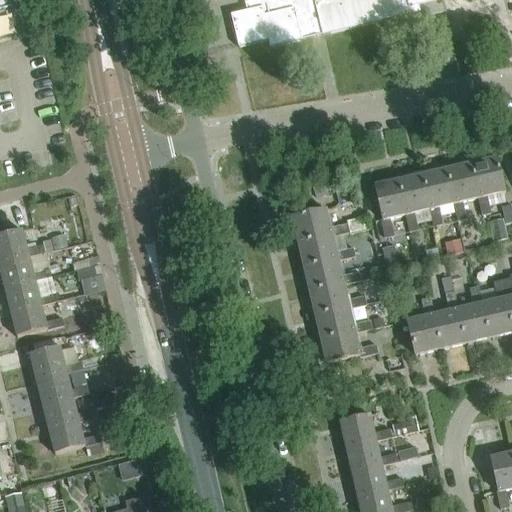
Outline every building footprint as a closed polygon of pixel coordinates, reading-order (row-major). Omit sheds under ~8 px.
[(0,0),(0,11),(12,8),(9,0),(0,0)] [(267,42),(269,49),(301,42),(300,41),(311,39),(322,36),(322,37),(323,37),(419,14),(417,3),(429,0),(241,0),(242,1),(243,1),(246,13),(230,16),(238,49),(267,42)] [(31,20),(20,23),(24,39),(35,36),(31,20)] [(496,161),(471,166),(479,200),(476,201),(480,218),(489,216),(485,199),(503,195),(496,161)] [(461,204),(476,201),(479,200),(471,166),(447,172),(454,206),(451,207),(455,224),(465,221),(461,204)] [(437,210),(451,207),(454,206),(447,172),(422,177),(430,212),(428,212),(431,229),(441,227),(437,210)] [(412,215),(428,212),(430,212),(422,177),(398,183),(406,217),(404,217),(408,235),(416,233),(412,215)] [(388,221),(404,217),(406,217),(398,183),(374,188),(381,222),(379,222),(383,240),(392,238),(388,221)] [(331,237),(331,240),(350,236),(347,227),(330,231),(325,212),(291,220),(297,245),(331,237)] [(347,223),(347,227),(350,236),(369,231),(366,218),(347,223)] [(0,238),(0,264),(28,258),(29,259),(45,255),(43,247),(26,251),(22,233),(0,238)] [(335,255),(331,240),(331,237),(297,245),(302,269),(336,261),(337,264),(355,260),(353,251),(335,255)] [(381,251),(387,271),(398,268),(393,248),(381,251)] [(0,264),(0,273),(4,290),(34,282),(35,284),(51,280),(49,271),(33,275),(29,259),(28,258),(0,264)] [(341,279),(337,264),(336,261),(302,269),(308,294),(342,286),(343,289),(361,285),(359,275),(341,279)] [(479,306),(487,341),(511,334),(511,280),(493,285),(497,302),(482,305),(479,306)] [(4,290),(10,315),(41,307),(41,308),(57,304),(55,296),(39,300),(35,284),(34,282),(4,290)] [(346,303),(343,289),(342,286),(308,294),(314,318),(348,310),(349,313),(366,309),(364,299),(346,303)] [(462,346),(487,341),(479,306),(482,305),(478,289),(469,291),(473,307),(458,311),(455,312),(462,346)] [(438,352),(462,346),(455,312),(458,311),(454,294),(445,296),(449,313),(434,316),(430,317),(438,352)] [(414,357),(438,352),(430,317),(434,316),(430,299),(421,302),(425,318),(406,323),(414,357)] [(41,307),(10,315),(17,340),(46,332),(47,333),(63,329),(61,320),(45,324),(41,308),(41,307)] [(352,328),(349,313),(348,310),(314,318),(319,343),(354,335),(354,337),(372,333),(370,324),(352,328)] [(358,353),(354,337),(354,335),(319,343),(325,367),(358,360),(359,362),(378,357),(376,349),(358,353)] [(29,357),(36,382),(66,374),(66,376),(83,372),(81,364),(64,368),(60,350),(29,357)] [(36,382),(42,407),(72,399),(73,401),(89,397),(87,388),(70,392),(66,376),(66,374),(36,382)] [(42,407),(48,432),(78,424),(79,425),(95,421),(93,413),(77,417),(73,401),(72,399),(42,407)] [(339,423),(344,449),(375,442),(375,445),(391,441),(389,432),(373,436),(369,417),(339,423)] [(405,419),(406,424),(392,427),(394,438),(417,433),(414,418),(405,419)] [(78,424),(48,432),(54,456),(84,449),(84,450),(101,445),(99,437),(83,441),(79,425),(78,424)] [(344,449),(350,474),(380,467),(381,469),(397,465),(395,457),(379,460),(375,445),(375,442),(344,449)] [(505,493),(511,491),(511,455),(489,461),(497,493),(495,494),(498,511),(501,511),(508,510),(505,493)] [(143,460),(131,463),(134,474),(146,472),(143,460)] [(380,467),(350,474),(356,499),(386,492),(387,494),(403,490),(401,482),(385,485),(381,469),(380,467)] [(386,492),(356,499),(358,511),(407,511),(407,506),(390,510),(387,494),(386,492)] [(128,511),(149,511),(146,499),(126,504),(128,511)]
